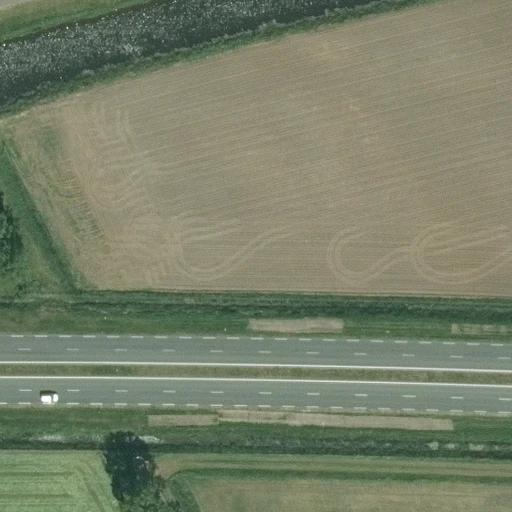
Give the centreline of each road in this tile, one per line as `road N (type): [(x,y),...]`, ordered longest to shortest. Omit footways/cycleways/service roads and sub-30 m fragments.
road 1 (primary): [(511,359),(0,349)]
road 2 (primary): [(0,390),(511,398)]
